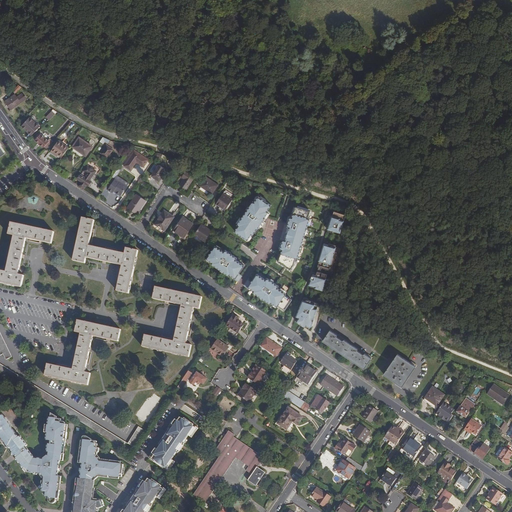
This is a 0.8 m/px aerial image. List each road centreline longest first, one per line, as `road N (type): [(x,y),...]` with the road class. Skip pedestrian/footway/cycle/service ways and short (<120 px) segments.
road 1 (tertiary): [(32,160),(230,297)]
road 2 (tertiary): [(358,384),(489,471)]
road 3 (tertiary): [(230,297),(358,384)]
road 4 (residential): [(358,384),(286,493)]
road 5 (unclassified): [(179,400),(111,511)]
